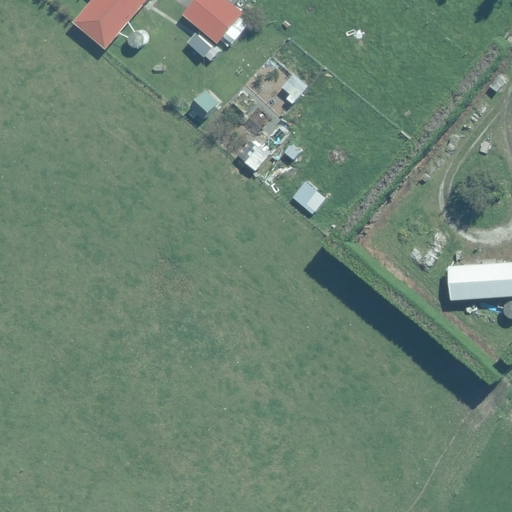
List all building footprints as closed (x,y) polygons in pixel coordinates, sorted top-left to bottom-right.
[(136,19),(157,35),(169,21),(149,5),(153,0),(94,0),(79,21),(114,48),(120,39),(136,19)] [(237,0),(199,0),(188,14),(215,35),(213,37),(204,30),(195,41),(213,56),(224,42),(225,43),(251,11),(237,0)] [(248,45),(233,63),(252,80),(268,62),(248,45)] [(295,142),(284,155),(297,166),(300,162),(311,171),(325,155),(310,142),(304,149),(295,142)] [(348,214),(305,181),(294,197),(337,229),(348,214)] [(511,261),(458,264),(460,300),(511,297),(511,261)]
